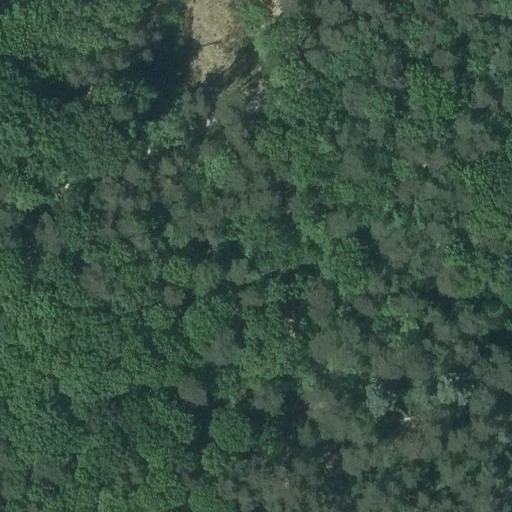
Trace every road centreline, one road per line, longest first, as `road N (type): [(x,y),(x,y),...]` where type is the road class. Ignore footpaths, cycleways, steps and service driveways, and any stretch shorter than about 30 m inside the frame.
road 1 (track): [(0,205),(511,6)]
road 2 (track): [(291,95),(294,362),(304,415),(275,454),(276,511)]
road 3 (track): [(304,415),(312,405),(344,445),(347,511)]
